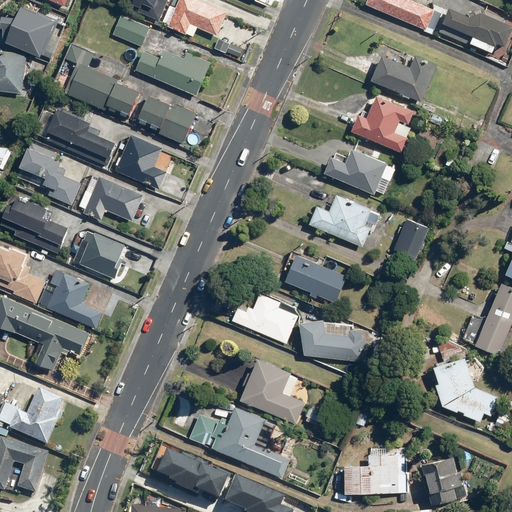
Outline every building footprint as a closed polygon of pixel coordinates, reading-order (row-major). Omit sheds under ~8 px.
[(135,0),(139,1),(134,11),(160,22),(169,0),(135,0)] [(200,28),(218,37),(228,15),(197,0),(180,0),(177,7),(171,4),(162,22),(195,38),(200,28)] [(426,30),(435,11),(409,0),(370,0),(368,5),(426,30)] [(476,37),(473,44),(496,54),(500,44),(507,47),(511,35),(511,26),(483,14),(485,11),(459,0),(454,0),(444,23),(476,37)] [(0,29),(0,33),(11,38),(8,44),(43,58),(44,56),(53,60),(63,37),(54,33),(59,21),(24,6),(19,20),(6,14),(0,29)] [(121,15),(113,36),(144,48),(153,27),(121,15)] [(249,41),(236,36),(229,52),(242,58),(249,41)] [(74,45),(68,59),(82,65),(90,68),(96,54),(74,45)] [(0,92),(24,94),(26,53),(0,50),(0,92)] [(146,52),(137,70),(198,97),(213,63),(188,53),(186,59),(167,50),(163,59),(146,52)] [(411,69),(384,58),(374,81),(424,103),(440,66),(417,56),(411,69)] [(107,112),(108,109),(130,118),(140,93),(118,84),(120,81),(90,68),(82,65),(69,96),(107,112)] [(405,152),(410,139),(408,138),(418,112),(371,92),(355,131),(405,152)] [(176,107),(152,97),(142,120),(165,130),(163,135),(186,145),(200,114),(177,104),(176,107)] [(94,124),(61,107),(57,115),(46,110),(35,134),(110,170),(121,146),(100,136),(101,134),(92,129),(94,124)] [(432,113),(429,121),(442,127),(446,118),(432,113)] [(133,135),(117,171),(161,190),(169,172),(157,167),(165,149),(133,135)] [(61,174),(65,165),(56,161),(60,154),(34,142),(17,179),(73,206),(84,185),(61,174)] [(0,147),(0,168),(11,170),(13,150),(0,147)] [(347,163),(334,157),(326,174),(376,196),(378,193),(386,196),(397,171),(389,167),(390,165),(353,148),(347,163)] [(135,222),(145,197),(95,176),(81,208),(85,210),(84,214),(103,222),(107,211),(135,222)] [(0,222),(0,227),(62,256),(65,250),(71,253),(85,224),(14,192),(0,222)] [(365,247),(371,232),(377,235),(386,215),(338,195),(330,212),(318,207),(311,225),(365,247)] [(431,228),(409,219),(396,251),(418,260),(431,228)] [(108,276),(115,260),(122,263),(129,246),(90,229),(75,262),(108,276)] [(13,247),(12,250),(0,244),(0,286),(14,292),(13,295),(38,304),(46,281),(30,275),(33,268),(28,266),(32,254),(13,247)] [(320,299),(321,297),(338,304),(349,277),(299,255),(288,283),(312,293),(311,296),(320,299)] [(58,271),(52,284),(48,282),(38,304),(98,330),(105,313),(83,304),(91,284),(58,271)] [(476,347),(500,357),(511,330),(511,285),(505,282),(476,347)] [(301,317),(282,308),(283,304),(261,294),(254,309),(251,307),(249,312),(240,308),(234,321),(288,345),(301,317)] [(0,305),(0,325),(42,344),(34,363),(54,372),(62,353),(80,361),(92,333),(5,295),(0,305)] [(354,331),(355,326),(326,323),(326,321),(303,324),(307,356),(364,361),(366,338),(363,338),(364,332),(354,331)] [(467,351),(445,341),(439,342),(446,363),(469,356),(467,351)] [(242,385),(246,387),(240,401),(296,425),(305,403),(290,396),(298,378),(290,375),(291,374),(257,360),(251,374),(248,373),(242,385)] [(447,408),(482,422),(485,415),(491,417),(499,397),(477,387),(468,360),(434,370),(446,408),(447,408)] [(0,417),(0,423),(48,447),(60,422),(57,420),(66,401),(42,389),(29,415),(6,404),(0,417)] [(318,427),(321,422),(323,423),(327,413),(311,406),(307,415),(310,417),(308,422),(318,427)] [(190,439),(283,479),(290,461),(266,451),(277,424),(237,407),(230,423),(223,419),(221,424),(201,415),(190,439)] [(49,450),(1,437),(0,440),(0,490),(5,492),(13,462),(24,464),(17,487),(37,492),(49,450)] [(411,493),(410,454),(389,455),(389,449),(372,449),(372,456),(370,456),(371,466),(346,467),(347,495),(411,493)] [(168,450),(158,473),(178,481),(176,485),(196,494),(199,489),(221,499),(232,474),(217,467),(215,470),(206,466),(209,462),(181,450),(179,455),(168,450)] [(462,484),(455,457),(422,465),(433,507),(469,498),(466,483),(462,484)] [(283,502),(285,496),(237,474),(226,499),(245,508),(244,511),(245,511),(294,511),(296,508),(283,502)] [(345,477),(336,474),(330,494),(338,497),(345,477)]
